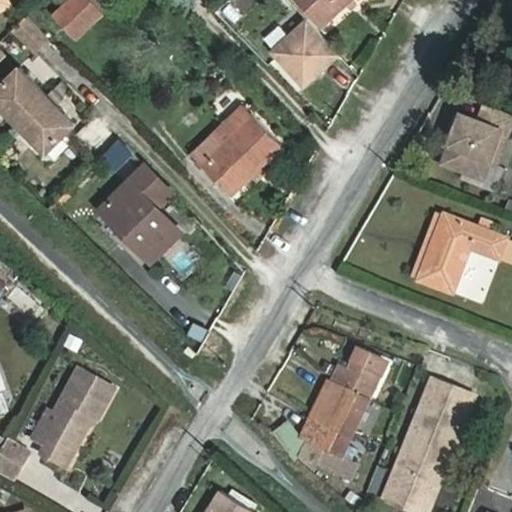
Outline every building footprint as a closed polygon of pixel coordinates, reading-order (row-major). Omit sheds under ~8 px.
[(0,0),(0,9),(12,3),(10,0),(0,0)] [(92,0),(71,0),(55,16),(76,38),(104,13),(92,0)] [(299,0),(322,25),(350,0),(299,0)] [(40,54),(55,38),(28,15),(14,32),(40,54)] [(307,17),(270,51),(305,88),(342,54),(307,17)] [(0,65),(11,55),(0,44),(0,65)] [(0,102),(20,123),(48,95),(20,66),(0,86),(0,102)] [(48,151),(76,123),(48,95),(20,123),(48,151)] [(451,112),(435,169),(483,182),(487,164),(498,168),(511,118),(511,114),(479,105),(475,119),(451,112)] [(245,106),(215,136),(225,145),(255,116),(245,106)] [(225,145),(215,136),(194,157),(232,194),(283,144),(255,116),(225,145)] [(148,165),(102,209),(152,261),(182,231),(159,206),(174,192),(148,165)] [(479,229),(445,216),(420,280),(454,293),(471,249),(500,260),(508,240),(488,232),(492,223),(482,219),(479,229)] [(511,264),(511,241),(508,240),(500,260),(511,265),(511,264)] [(17,287),(7,300),(33,318),(43,304),(17,287)] [(359,351),(354,361),(383,375),(388,365),(359,351)] [(329,383),(303,437),(288,423),(274,439),(297,459),(302,456),(350,479),(354,470),(341,463),(383,375),(354,361),(349,371),(341,367),(332,384),(329,383)] [(0,399),(1,403),(12,399),(3,368),(0,369),(0,399)] [(80,369),(55,414),(49,410),(34,438),(48,446),(43,455),(67,468),(96,417),(99,419),(116,389),(80,369)] [(449,388),(432,381),(424,401),(441,408),(449,388)] [(474,398),(449,388),(441,408),(424,401),(390,488),(432,504),(474,398)] [(28,454),(7,442),(0,453),(0,454),(0,455),(21,467),(28,454)] [(21,467),(0,455),(0,472),(14,481),(21,467)] [(428,511),(432,504),(390,488),(386,498),(422,511),(428,511)] [(258,511),(222,490),(208,511),(258,511)]
